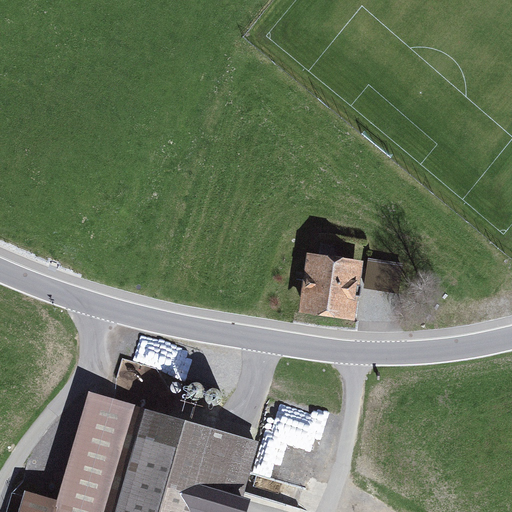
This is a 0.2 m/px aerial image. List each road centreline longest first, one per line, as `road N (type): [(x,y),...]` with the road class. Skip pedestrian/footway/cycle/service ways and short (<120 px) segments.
road 1 (tertiary): [(511,337),(359,353),(198,329),(100,306),(0,269)]
road 2 (track): [(100,306),(88,371),(28,442),(0,490)]
road 3 (track): [(332,511),(359,353)]
